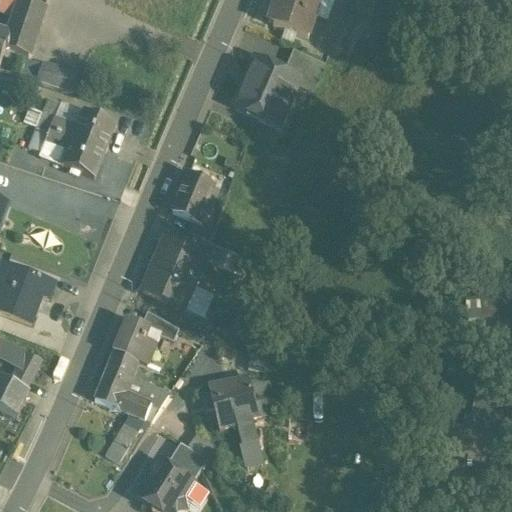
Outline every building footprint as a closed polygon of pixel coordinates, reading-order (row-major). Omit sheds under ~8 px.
[(19,1),(15,0),(3,0),(0,12),(13,17),(19,1)] [(279,0),(271,25),(306,37),(318,0),(279,0)] [(20,1),(19,1),(13,17),(11,24),(35,32),(43,10),(20,1)] [(6,40),(0,37),(0,60),(1,58),(9,61),(12,54),(26,60),(35,32),(11,24),(6,40)] [(324,63),(292,49),(282,72),(297,78),(295,85),(312,92),(324,63)] [(254,59),(233,107),(268,122),(273,110),(282,114),(295,85),(297,78),(282,72),(254,59)] [(75,76),(24,61),(18,78),(70,95),(75,76)] [(59,106),(47,101),(35,130),(48,133),(53,121),(59,106)] [(82,114),(59,106),(53,121),(76,130),(82,114)] [(76,130),(53,121),(48,133),(71,140),(103,154),(114,127),(82,114),(76,130)] [(48,133),(35,130),(27,150),(39,154),(40,154),(44,144),(48,133)] [(71,140),(48,133),(44,144),(67,151),(60,168),(92,180),(103,154),(71,140)] [(67,151),(44,144),(40,154),(39,154),(37,158),(60,168),(67,151)] [(231,178),(218,173),(213,186),(227,191),(231,178)] [(213,186),(187,175),(170,215),(193,224),(197,226),(201,215),(207,217),(212,204),(222,207),(227,191),(213,186)] [(212,204),(207,217),(201,215),(197,226),(193,224),(188,236),(192,238),(209,244),(222,207),(212,204)] [(188,248),(163,238),(140,294),(168,306),(178,282),(192,288),(204,262),(206,256),(188,248)] [(209,244),(192,238),(188,248),(206,256),(204,262),(240,277),(246,260),(209,244)] [(246,260),(240,277),(265,286),(271,269),(246,260)] [(0,272),(0,316),(29,327),(39,300),(46,302),(53,285),(3,265),(0,272)] [(318,321),(327,303),(309,294),(300,313),(318,321)] [(459,329),(503,325),(500,300),(456,304),(459,329)] [(177,332),(146,315),(140,327),(160,335),(158,339),(172,344),(177,332)] [(126,321),(112,356),(135,366),(145,370),(158,339),(160,335),(140,327),(126,321)] [(40,362),(0,343),(0,363),(15,372),(31,380),(40,362)] [(135,366),(112,356),(100,387),(123,397),(128,386),(135,366)] [(271,363),(249,357),(246,371),(269,375),(271,363)] [(0,412),(15,420),(28,395),(24,393),(31,380),(15,372),(8,385),(0,381),(0,412)] [(149,395),(144,406),(156,411),(169,393),(175,382),(164,378),(164,379),(157,376),(149,395)] [(246,380),(224,386),(232,411),(230,412),(235,431),(240,450),(242,449),(255,446),(249,422),(262,419),(258,405),(253,406),(246,380)] [(255,381),(255,402),(270,403),(270,382),(255,381)] [(149,395),(128,386),(123,397),(144,406),(149,395)] [(224,386),(207,390),(213,418),(206,419),(209,433),(216,431),(217,436),(235,431),(230,412),(232,411),(224,386)] [(123,397),(100,387),(93,403),(128,418),(143,425),(144,423),(149,426),(156,411),(144,406),(123,397)] [(503,411),(473,404),(468,426),(498,433),(503,411)] [(511,413),(503,411),(498,433),(511,436),(511,413)] [(143,425),(128,418),(104,457),(117,466),(143,425)] [(498,446),(441,432),(434,462),(435,463),(436,460),(466,467),(465,471),(469,472),(469,471),(489,476),(491,477),(498,446)] [(216,450),(196,436),(186,449),(205,463),(206,463),(216,450)] [(436,438),(426,436),(422,451),(432,453),(436,438)] [(255,446),(242,449),(245,459),(257,456),(255,446)] [(205,463),(180,447),(167,469),(191,485),(205,463)] [(156,462),(134,498),(149,507),(149,511),(179,511),(185,511),(183,499),(192,485),(191,485),(167,469),(156,462)] [(189,501),(202,508),(211,493),(197,486),(189,501)]
